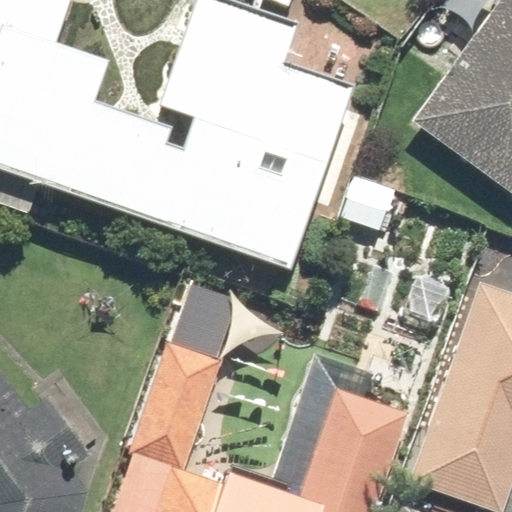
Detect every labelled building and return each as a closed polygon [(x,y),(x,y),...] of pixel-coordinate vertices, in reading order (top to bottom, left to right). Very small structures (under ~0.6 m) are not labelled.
[(72,0),(0,0),(0,186),(283,274),(337,100),(271,80),(285,35),(189,6),(154,119),(180,128),(170,161),(159,158),(164,141),(87,117),(100,75),(54,61),(72,0)] [(511,0),(495,0),(403,126),(511,205),(511,0)] [(511,304),(473,290),(400,489),(462,511),(493,511),(511,462),(511,304)] [(370,511),(404,422),(305,386),(266,490),(290,499),(284,511),(269,511),(177,478),(236,319),(179,298),(121,455),(127,458),(106,511),(370,511)] [(70,511),(73,500),(53,471),(77,454),(42,404),(18,421),(0,395),(0,511),(70,511)]
